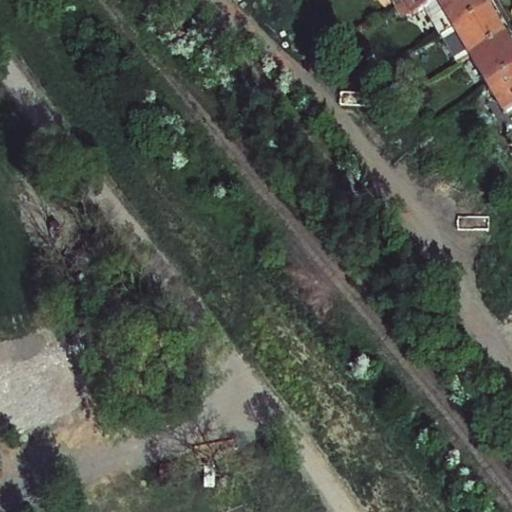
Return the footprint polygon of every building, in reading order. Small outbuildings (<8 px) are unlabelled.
[(375,0),(376,1),(378,0),(390,0),(395,8),(409,0),(375,0)] [(409,0),(395,8),(401,20),(423,9),(440,38),(488,10),(481,0),(409,0)] [(458,67),(470,60),(505,40),(488,10),(440,38),(458,67)] [(470,60),(486,87),(511,72),(511,51),(505,40),(470,60)] [(511,72),(486,87),(503,116),(511,110),(511,72)]
